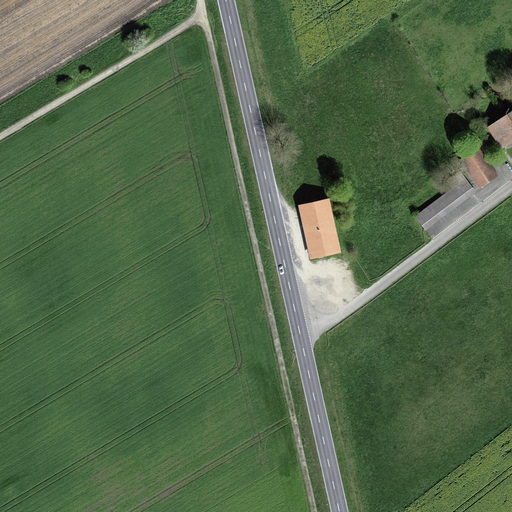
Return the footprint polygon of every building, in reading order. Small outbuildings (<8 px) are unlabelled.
[(511,112),(490,128),(496,137),(501,134),(507,143),(511,139),(511,112)] [(496,176),(478,149),(462,160),(480,186),(496,176)] [(460,172),(447,181),(452,187),(464,178),(460,172)] [(474,191),(465,179),(416,216),(424,228),(474,191)] [(302,207),(313,256),(337,250),(327,204),(330,203),(329,201),(302,207)]
